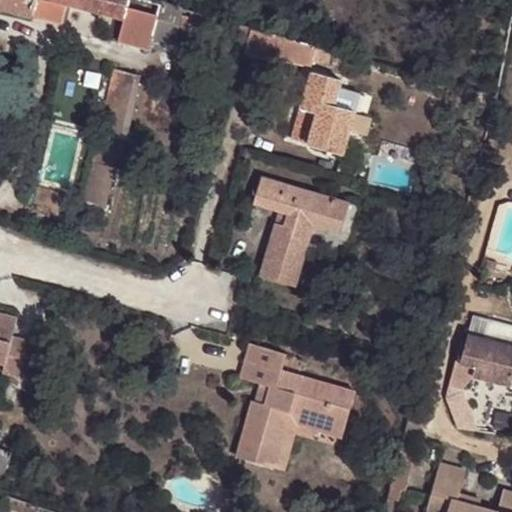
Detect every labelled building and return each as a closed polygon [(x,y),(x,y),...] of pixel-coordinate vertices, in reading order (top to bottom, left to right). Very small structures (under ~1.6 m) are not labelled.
[(0,0),(0,5),(32,14),(36,0),(0,0)] [(129,0),(57,0),(123,17),(119,41),(150,49),(154,33),(175,39),(177,30),(181,12),(182,6),(163,1),(159,15),(128,7),(129,0)] [(215,16),(193,9),(192,17),(213,23),(215,16)] [(181,12),(177,30),(185,32),(190,15),(181,12)] [(250,25),(223,18),(220,31),(226,32),(228,27),(248,33),(250,25)] [(315,43),(250,25),(248,33),(243,51),(282,63),(284,57),(310,65),(315,43)] [(84,199),(103,204),(112,165),(118,167),(139,74),(114,68),(84,199)] [(316,111),(308,142),(308,143),(345,154),(357,111),(336,105),(343,80),(311,71),(300,107),(316,111)] [(291,138),(308,142),(316,111),(300,107),(291,138)] [(283,224),(275,222),(260,274),(296,285),(314,225),(339,232),(350,200),(262,175),(254,203),(279,210),(286,212),(283,224)] [(279,210),(275,222),(283,224),(286,212),(279,210)] [(0,358),(3,359),(1,367),(27,375),(37,339),(11,331),(16,313),(0,308),(0,358)] [(511,344),(474,334),(466,363),(480,368),(478,375),(511,385),(511,344)] [(264,402),(254,400),(250,399),(234,455),(284,469),(297,425),(341,438),(355,390),(281,368),(285,353),(248,343),(239,377),(259,382),(268,385),(264,402)] [(259,382),(254,400),(264,402),(268,385),(259,382)] [(411,409),(405,432),(415,435),(422,412),(411,409)] [(405,432),(391,481),(402,484),(415,435),(405,432)] [(0,468),(3,470),(8,449),(0,446),(0,468)] [(442,462),(426,511),(499,511),(500,511),(482,506),(460,500),(463,491),(469,471),(442,462)] [(389,488),(387,498),(399,501),(402,492),(389,488)] [(511,511),(511,491),(506,490),(500,511),(499,511),(511,511)] [(484,497),(463,491),(460,500),(482,506),(484,497)] [(387,498),(382,511),(396,511),(399,501),(387,498)]
